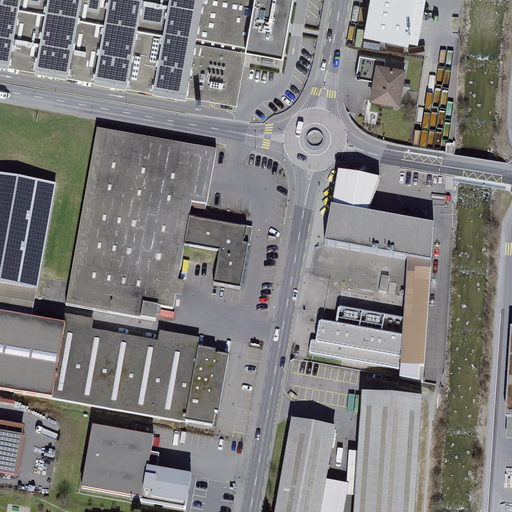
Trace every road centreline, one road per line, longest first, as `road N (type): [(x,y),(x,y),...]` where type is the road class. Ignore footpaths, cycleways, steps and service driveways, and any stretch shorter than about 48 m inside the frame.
road 1 (secondary): [(307,192),(250,511)]
road 2 (tertiary): [(0,90),(244,134)]
road 3 (tertiary): [(375,155),(511,177)]
